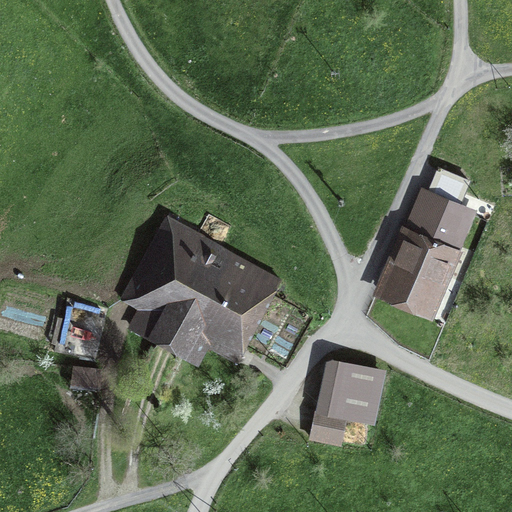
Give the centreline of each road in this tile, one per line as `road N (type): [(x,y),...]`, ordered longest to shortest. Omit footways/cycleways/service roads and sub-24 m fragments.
road 1 (unclassified): [(111,0),(160,80),(253,137),(303,186),(359,293),(349,317)]
road 2 (unclassified): [(196,511),(218,471),(349,317)]
road 3 (track): [(123,313),(107,421),(108,506)]
road 4 (unclassified): [(349,317),(392,353),(511,408)]
road 5 (track): [(166,349),(147,400),(130,499)]
